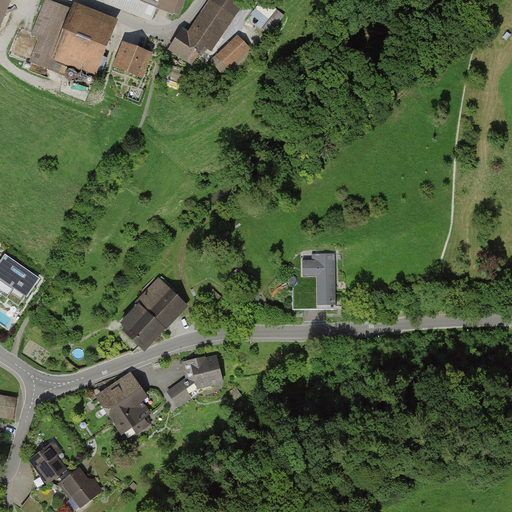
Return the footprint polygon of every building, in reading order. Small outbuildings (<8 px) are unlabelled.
[(0,0),(0,33),(13,0),(0,0)] [(56,64),(97,80),(119,23),(78,7),(77,11),(48,0),(44,0),(31,36),(39,40),(30,64),(53,73),(56,64)] [(105,0),(103,5),(152,24),(157,11),(173,18),(175,15),(180,0),(105,0)] [(247,2),(243,0),(215,0),(213,4),(210,2),(189,34),(183,30),(168,52),(193,69),(206,50),(212,55),(247,2)] [(186,0),(180,0),(175,15),(180,17),(186,0)] [(285,17),(264,1),(252,16),(260,22),(256,27),(261,32),(263,30),(270,35),(285,17)] [(229,70),(251,50),(238,36),(216,57),(210,62),(221,74),(227,68),(229,70)] [(153,56),(123,44),(112,70),(143,82),(153,56)] [(172,66),(167,79),(183,85),(186,77),(180,74),(182,70),(172,66)] [(140,102),(145,90),(133,85),(129,97),(140,102)] [(317,278),(318,311),(338,310),(337,255),(312,255),(312,262),(303,262),(303,278),(317,278)] [(28,301),(41,282),(6,257),(2,262),(0,260),(0,293),(7,299),(7,300),(19,309),(25,300),(28,301)] [(247,276),(240,268),(231,275),(232,276),(229,278),(234,284),(237,282),(238,283),(247,276)] [(123,334),(145,355),(166,332),(167,333),(190,308),(159,279),(135,304),(139,307),(121,327),(125,331),(123,334)] [(223,299),(213,291),(209,295),(219,303),(223,299)] [(204,391),(225,386),(218,355),(182,363),(186,379),(180,383),(192,399),(204,391)] [(150,401),(131,374),(96,398),(123,437),(133,430),(138,436),(152,425),(148,419),(153,416),(145,404),(150,401)] [(166,393),(177,409),(192,399),(180,383),(166,393)] [(0,418),(14,421),(17,398),(0,395),(0,418)] [(29,463),(48,488),(69,472),(49,447),(29,463)] [(72,500),(81,511),(103,494),(93,480),(90,482),(80,469),(58,485),(70,501),(72,500)] [(30,497),(22,507),(27,511),(41,511),(44,509),(30,497)]
